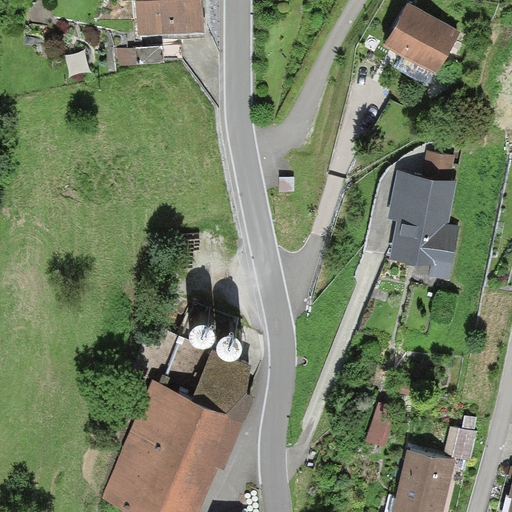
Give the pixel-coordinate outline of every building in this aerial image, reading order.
[(205,33),(203,0),(136,0),(139,38),(205,33)] [(460,31),(405,0),(386,0),(360,45),(385,60),(390,50),(404,58),(434,76),(460,31)] [(162,48),(117,48),(117,64),(162,64),(162,48)] [(451,280),(462,222),(448,220),(457,177),(450,176),(456,150),(431,145),(426,168),(401,163),(391,210),(399,212),(392,247),(418,253),(414,272),(451,280)] [(225,461),(255,387),(245,381),(250,355),(212,339),(194,383),(153,373),(104,494),(148,511),(195,511),(218,458),(225,461)] [(414,380),(399,378),(397,389),(412,391),(414,380)] [(379,397),(367,436),(386,442),(398,404),(379,397)] [(452,422),(445,449),(471,456),(478,429),(475,428),(479,415),(466,412),(463,425),(452,422)] [(391,489),(386,510),(383,509),(381,511),(444,511),(458,455),(408,444),(397,491),(391,489)]
